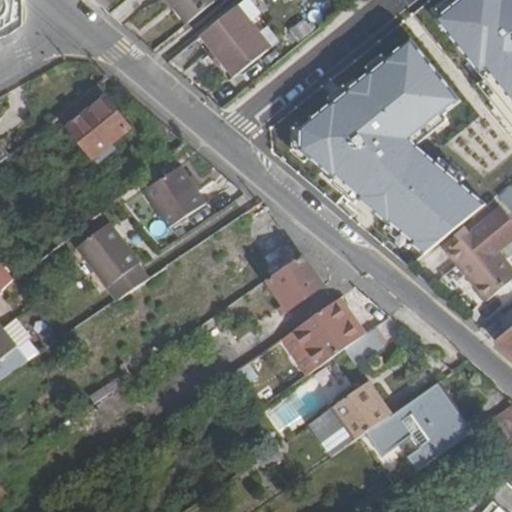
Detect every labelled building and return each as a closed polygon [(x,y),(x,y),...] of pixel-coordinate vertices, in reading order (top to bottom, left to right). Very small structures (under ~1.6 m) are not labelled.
[(216,0),(174,0),(191,22),(218,1),(216,0)] [(511,0),(452,0),(430,17),(479,81),(488,74),(511,104),(511,0)] [(206,36),(218,50),(227,61),(239,77),(273,50),(252,24),(255,21),(243,5),(206,36)] [(459,102),(411,38),(299,126),(301,152),(422,253),(487,202),(406,140),(459,102)] [(227,61),(218,50),(213,54),(221,65),(227,61)] [(134,126),(100,84),(62,115),(95,156),(109,145),(113,150),(125,141),(121,135),(134,126)] [(0,164),(8,158),(0,148),(0,164)] [(145,177),(160,165),(149,152),(127,170),(138,183),(145,177)] [(147,191),(173,230),(209,207),(183,166),(147,191)] [(119,300),(153,276),(109,222),(78,247),(119,300)] [(450,254),(488,300),(511,280),(511,266),(491,240),(497,236),(487,224),(450,254)] [(326,285),(305,255),(303,257),(271,279),(291,308),(326,285)] [(353,311),(344,297),(301,327),(326,363),(366,335),(350,313),(353,311)] [(366,335),(369,332),(353,311),(350,313),(366,335)] [(0,321),(0,359),(19,344),(0,321)] [(511,331),(500,341),(511,351),(511,331)] [(391,414),(368,381),(310,423),(333,455),(350,443),(391,414)] [(475,430),(440,382),(390,418),(369,433),(385,455),(414,434),(422,445),(410,454),(420,469),(469,435),(475,430)] [(511,452),(511,403),(475,430),(469,435),(474,442),(491,431),(509,454),(511,452)] [(284,456),(277,446),(258,459),(265,469),(284,456)] [(511,511),(511,485),(506,479),(483,495),(459,511),(511,511)]
